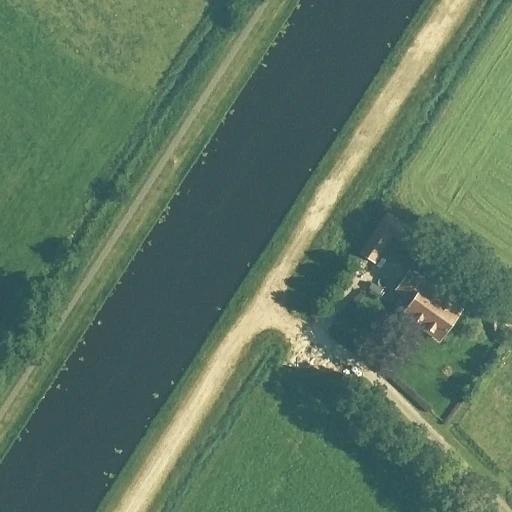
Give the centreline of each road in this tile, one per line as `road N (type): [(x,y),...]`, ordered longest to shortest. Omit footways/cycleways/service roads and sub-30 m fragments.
road 1 (track): [(461,0),(132,511)]
road 2 (track): [(288,0),(0,445)]
road 3 (unclassified): [(503,511),(366,376),(259,315)]
